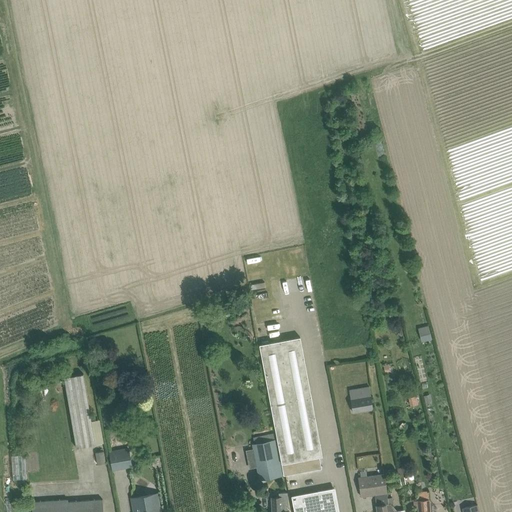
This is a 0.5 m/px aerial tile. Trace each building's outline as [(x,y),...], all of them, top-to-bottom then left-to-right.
[(429,325),(418,328),(421,341),(432,339),(429,325)] [(275,426),(277,439),(284,476),(322,469),(319,457),(323,456),(301,337),(259,344),(273,418),(270,419),(271,427),(275,426)] [(64,377),(77,448),(96,445),(92,421),(84,374),(64,377)] [(432,402),(430,394),(423,396),(425,404),(432,402)] [(353,413),(373,410),(371,396),(351,399),(353,413)] [(250,467),(257,466),(260,480),(280,476),(272,440),(252,444),(253,450),(246,451),(250,467)] [(112,470),(133,467),(130,448),(109,451),(112,470)] [(95,453),(98,464),(106,463),(104,451),(95,453)] [(367,476),(361,477),(359,477),(362,496),(376,494),(378,511),(387,511),(387,505),(389,504),(388,498),(387,493),(385,473),(367,476)] [(295,511),(338,511),(334,488),(293,496),(295,511)] [(417,500),(418,511),(436,511),(436,507),(430,508),(430,499),(429,499),(429,491),(417,492),(418,500),(417,500)] [(279,496),(271,496),(272,511),(288,511),(289,508),(287,509),(287,504),(288,504),(287,492),(279,493),(279,496)] [(132,498),(134,511),(161,511),(158,493),(132,498)] [(103,511),(103,499),(68,501),(68,499),(32,502),(33,511),(103,511)]
